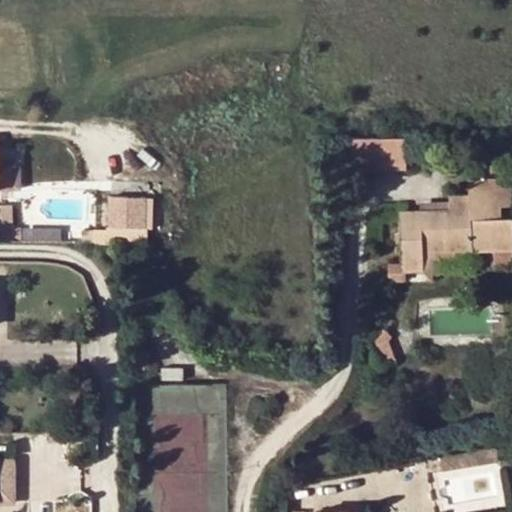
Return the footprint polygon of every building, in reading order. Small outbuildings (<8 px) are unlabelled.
[(408,138),(349,138),(349,168),(407,168),(408,138)] [(21,159),(0,159),(0,190),(22,190),(21,159)] [(421,209),(401,210),(401,238),(421,238),(421,248),(401,249),(402,262),(403,271),(424,270),(423,250),(475,249),(495,249),(511,248),(511,217),(503,218),(503,206),(511,205),(511,175),(500,176),(500,160),(481,160),(482,177),(470,178),(471,193),(450,194),(450,200),(450,208),(421,209)] [(450,200),(420,201),(421,209),(450,208),(450,200)] [(13,209),(2,209),(3,240),(22,239),(22,226),(14,227),(13,209)] [(106,220),(88,221),(88,237),(133,235),(132,209),(106,210),(106,220)] [(421,238),(401,238),(401,249),(421,248),(421,238)] [(511,248),(495,249),(496,261),(511,260),(511,248)] [(403,271),(402,262),(389,262),(389,281),(434,280),(434,260),(475,259),(475,249),(423,250),(424,270),(403,271)] [(369,336),(373,350),(389,349),(383,334),(387,331),(378,324),(369,336)] [(389,349),(373,350),(380,367),(391,357),(389,349)] [(496,445),(442,455),(444,470),(498,460),(496,445)] [(0,461),(0,505),(12,506),(12,462),(0,461)]
